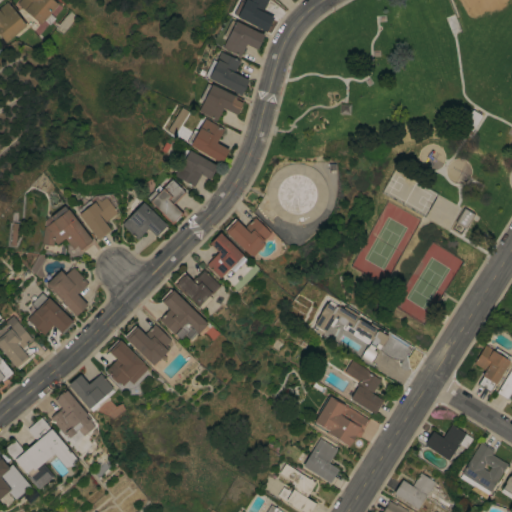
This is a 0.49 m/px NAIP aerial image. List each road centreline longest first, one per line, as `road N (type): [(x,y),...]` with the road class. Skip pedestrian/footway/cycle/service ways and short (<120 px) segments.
road 1 (tertiary): [(0,416),(73,356),(229,195),(244,173),(281,49),(322,0)]
road 2 (tertiary): [(511,253),(348,511)]
